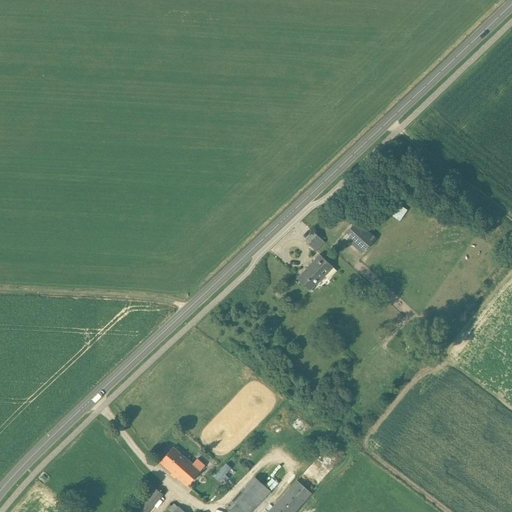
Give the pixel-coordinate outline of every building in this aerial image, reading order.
[(397,203),(389,215),(398,221),(406,209),(397,203)] [(356,222),(343,237),(361,254),(376,238),(356,222)] [(313,231),(305,240),(316,251),(325,242),(313,231)] [(297,278),(310,290),(316,285),(324,276),(328,279),(336,271),(319,254),(297,278)] [(291,414),(286,423),(295,429),(301,420),(291,414)] [(300,426),(298,425),(296,428),(304,434),(310,427),(303,422),(300,426)] [(186,486),(200,471),(173,447),(160,462),(186,486)] [(224,474),(229,467),(224,463),(214,476),(223,483),(227,477),(224,474)] [(226,507),(232,511),(251,511),(270,492),(254,476),(226,507)] [(294,511),(311,493),(296,480),(268,511),(294,511)] [(127,511),(148,511),(163,494),(150,485),(127,511)] [(184,511),(174,502),(167,510),(170,511),(184,511)]
